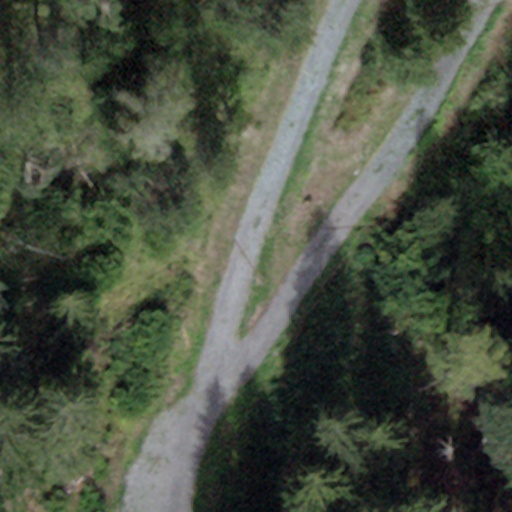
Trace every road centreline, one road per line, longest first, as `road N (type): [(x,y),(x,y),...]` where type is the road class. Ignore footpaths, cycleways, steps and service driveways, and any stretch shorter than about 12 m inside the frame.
road 1 (track): [(202,511),(236,338),(310,57),(344,0)]
road 2 (track): [(236,338),(511,3)]
